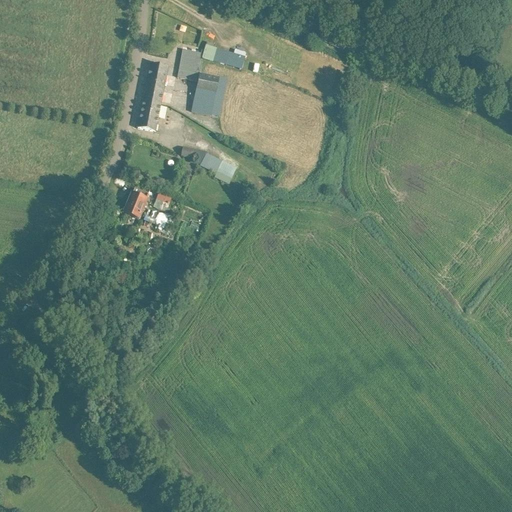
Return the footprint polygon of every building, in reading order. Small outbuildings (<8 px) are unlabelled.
[(360,47),(322,31),(317,41),(355,58),(360,47)] [(247,59),(213,49),(215,45),(206,43),(202,59),(243,71),(247,59)] [(179,70),(177,78),(198,83),(191,113),(218,118),(219,115),(220,115),(227,80),(200,74),(202,61),(200,60),(201,54),(182,50),(179,70)] [(150,65),(143,103),(160,106),(168,68),(150,65)] [(329,97),(337,100),(345,72),(341,71),(339,79),(335,77),(329,97)] [(160,106),(143,103),(137,129),(155,133),(160,106)] [(198,152),(183,149),(181,157),(197,160),(198,152)] [(229,185),(237,167),(205,154),(200,167),(211,172),(209,176),(229,185)] [(148,195),(134,189),(124,215),(138,220),(148,195)] [(159,193),(157,199),(153,208),(165,213),(171,198),(159,193)] [(145,217),(143,221),(168,232),(172,222),(175,224),(177,219),(171,217),(165,214),(164,217),(159,215),(156,221),(145,217)]
